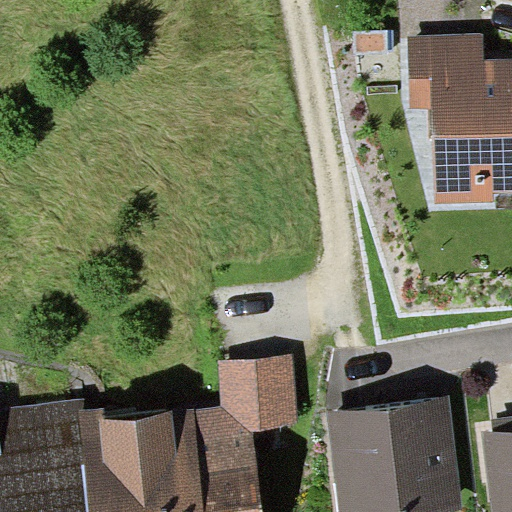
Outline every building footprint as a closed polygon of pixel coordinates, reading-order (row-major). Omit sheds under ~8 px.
[(416,96),(418,186),(468,185),(468,177),(511,176),(511,51),(465,53),(465,36),(398,37),(399,97),(416,96)] [(291,353),(219,361),(223,404),(193,407),(204,511),(261,511),(252,429),(299,424),(291,353)] [(326,407),(336,511),(372,511),(447,505),(436,396),(326,407)] [(85,398),(0,409),(0,450),(1,461),(0,461),(0,511),(204,511),(193,407),(105,418),(104,409),(87,411),(85,398)] [(511,511),(511,434),(487,438),(496,511),(511,511)]
